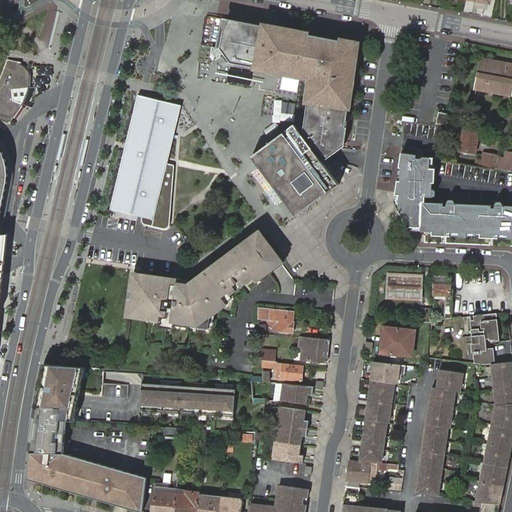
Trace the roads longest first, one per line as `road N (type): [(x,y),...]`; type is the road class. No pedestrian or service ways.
road 1 (secondary): [(23,505),(18,478),(28,391),(129,0)]
road 2 (secondary): [(88,0),(0,414)]
road 3 (residential): [(358,260),(340,430),(322,511)]
road 4 (residential): [(363,217),(394,15)]
road 5 (residential): [(511,265),(376,248)]
